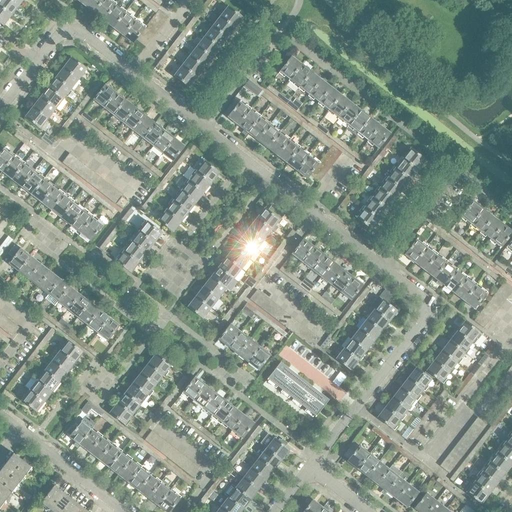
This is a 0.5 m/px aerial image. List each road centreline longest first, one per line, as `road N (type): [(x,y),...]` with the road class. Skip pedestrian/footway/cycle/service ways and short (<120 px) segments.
road 1 (residential): [(208,130),(75,32),(61,36),(0,113)]
road 2 (residential): [(311,468),(425,316),(425,301),(382,265)]
road 3 (residential): [(382,265),(208,130)]
road 4 (residential): [(22,429),(125,511)]
road 5 (residential): [(208,130),(283,32)]
